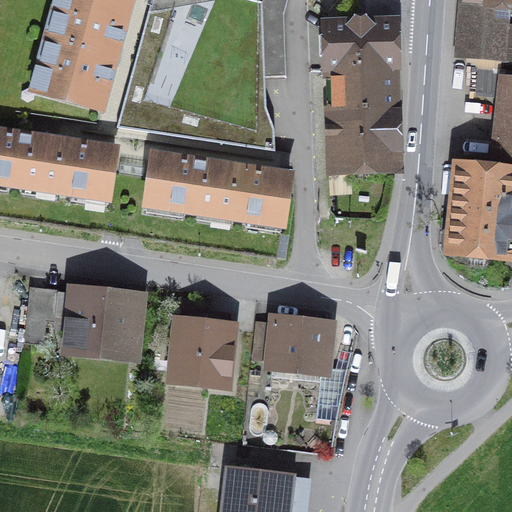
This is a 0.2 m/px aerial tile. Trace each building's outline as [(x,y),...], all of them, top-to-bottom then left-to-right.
[(57,0),(29,96),(99,117),(133,3),(121,0),(57,0)] [(257,0),(153,0),(117,132),(275,154),(262,116),(256,5),(257,0)] [(262,0),(266,79),(289,78),(285,0),(262,0)] [(511,0),(470,0),(470,8),(462,7),(458,57),(503,61),(506,24),(492,23),(494,0),(511,1),(511,0)] [(320,98),(402,96),(400,20),(318,22),(320,98)] [(511,81),(503,80),(495,163),(511,165),(511,81)] [(404,175),(402,96),(320,98),(323,178),(404,175)] [(0,185),(111,199),(117,147),(0,132),(0,185)] [(289,225),(296,178),(149,157),(142,204),(289,225)] [(459,169),(451,250),(506,255),(511,193),(511,165),(495,163),(494,173),(459,169)] [(148,297),(66,287),(57,359),(140,369),(148,297)] [(57,295),(33,294),(30,334),(54,336),(57,295)] [(173,320),(166,387),(231,394),(238,327),(173,320)] [(266,320),(261,375),(331,382),(336,326),(266,320)] [(291,511),(296,478),(219,469),(214,511),(291,511)]
